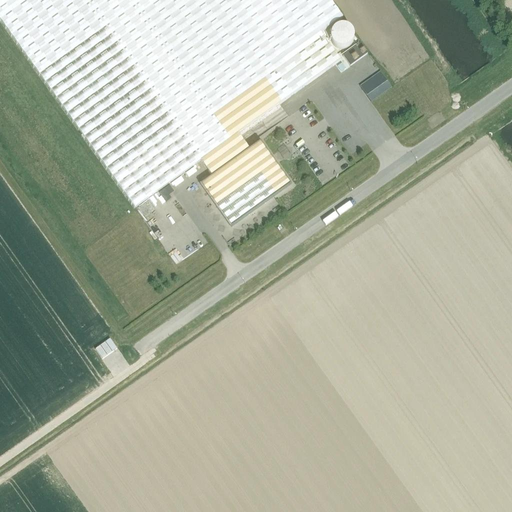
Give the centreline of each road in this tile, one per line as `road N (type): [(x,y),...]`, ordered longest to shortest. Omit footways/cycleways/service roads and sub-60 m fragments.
road 1 (unclassified): [(136,351),(511,86)]
road 2 (track): [(142,346),(146,358),(0,462)]
